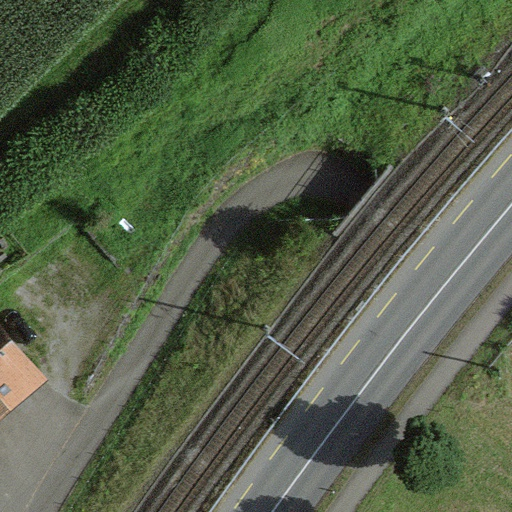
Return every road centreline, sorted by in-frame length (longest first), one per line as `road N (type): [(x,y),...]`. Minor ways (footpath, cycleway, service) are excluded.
road 1 (track): [(511,331),(344,197),(316,181),(277,180),(224,226),(39,503)]
road 2 (primary): [(270,511),(511,205)]
